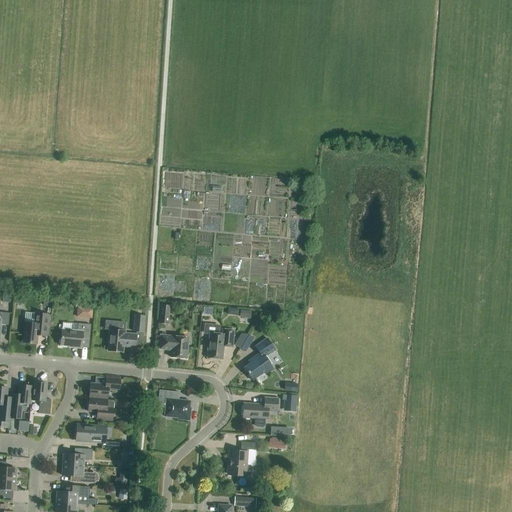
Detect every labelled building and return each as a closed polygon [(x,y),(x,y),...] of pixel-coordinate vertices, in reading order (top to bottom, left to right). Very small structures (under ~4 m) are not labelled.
[(158,324),(169,325),(171,307),(160,306),(158,324)] [(76,307),(76,318),(92,318),(93,307),(76,307)] [(237,316),(238,309),(227,308),(226,315),(237,316)] [(250,319),(251,311),(239,310),(239,318),(250,319)] [(0,313),(0,331),(1,325),(8,326),(9,314),(0,313)] [(49,337),(51,316),(34,314),(33,324),(24,323),(22,343),(36,345),(37,336),(46,338),(46,337),(49,337)] [(144,317),(134,316),(133,332),(143,333),(144,317)] [(71,331),(61,330),(60,346),(72,347),(72,348),(81,349),(81,348),(88,349),(89,340),(90,326),(72,324),(71,331)] [(218,334),(219,326),(205,325),(204,333),(209,334),(207,359),(222,360),(223,347),(232,348),(233,331),(223,330),(222,335),(218,334)] [(109,330),(107,352),(122,353),(123,347),(141,349),(143,333),(136,333),(136,335),(124,334),(124,332),(109,330)] [(186,359),(188,339),(160,336),(159,350),(171,351),(170,358),(186,359)] [(247,372),(247,373),(252,381),(264,373),(265,375),(273,370),(264,357),(274,350),(266,339),(255,347),(259,354),(249,361),(251,363),(244,368),(247,372)] [(105,386),(90,384),(89,397),(107,399),(107,391),(118,393),(119,380),(105,379),(105,386)] [(32,394),(30,394),(30,401),(39,402),(38,414),(49,415),(51,400),(45,400),(46,384),(33,383),(33,387),(32,394)] [(12,394),(9,418),(9,423),(10,423),(11,420),(21,421),(23,404),(29,405),(30,401),(30,394),(32,394),(33,387),(18,386),(17,394),(12,394)] [(0,405),(0,406),(0,407),(0,422),(5,423),(4,429),(8,429),(9,423),(9,418),(12,394),(11,394),(11,398),(6,398),(7,389),(0,387),(0,405)] [(176,393),(159,391),(157,407),(165,408),(164,417),(178,419),(178,420),(189,421),(190,409),(189,408),(190,402),(175,400),(176,393)] [(284,395),(284,411),(295,411),(296,395),(284,395)] [(243,404),(242,418),(254,419),(254,425),(256,427),(262,428),(264,426),(264,420),(267,420),(267,412),(276,413),(277,399),(264,398),(264,405),(243,404)] [(112,421),(113,402),(89,399),(87,412),(96,413),(95,420),(112,421)] [(125,415),(123,423),(133,425),(135,417),(125,415)] [(106,428),(76,426),(75,441),(101,443),(105,443),(106,428)] [(282,437),(282,428),(271,427),(270,436),(282,437)] [(278,449),(278,440),(269,439),(268,448),(278,449)] [(241,443),(240,450),(254,451),(255,444),(241,443)] [(63,454),(62,465),(83,467),(83,461),(91,461),(92,450),(74,449),(74,455),(63,454)] [(229,467),(228,468),(227,473),(229,474),(229,476),(245,477),(245,475),(249,476),(251,474),(251,468),(250,466),(246,466),(247,452),(229,451),(228,462),(230,462),(229,467)] [(0,479),(15,480),(15,469),(5,468),(5,462),(0,461),(0,479)] [(62,465),(62,476),(72,477),(72,483),(92,484),(94,484),(97,482),(97,479),(97,476),(95,474),(92,473),(82,473),(83,467),(62,465)] [(120,480),(115,479),(115,485),(127,486),(127,472),(120,472),(120,480)] [(15,480),(0,479),(0,496),(3,496),(4,490),(14,491),(15,480)] [(57,492),(56,503),(77,504),(96,506),(96,500),(88,500),(89,488),(68,487),(67,493),(57,492)] [(119,489),(118,500),(126,500),(127,490),(119,489)] [(234,498),(234,507),(255,508),(256,499),(234,498)] [(56,503),(55,511),(83,511),(77,511),(77,504),(56,503)]
